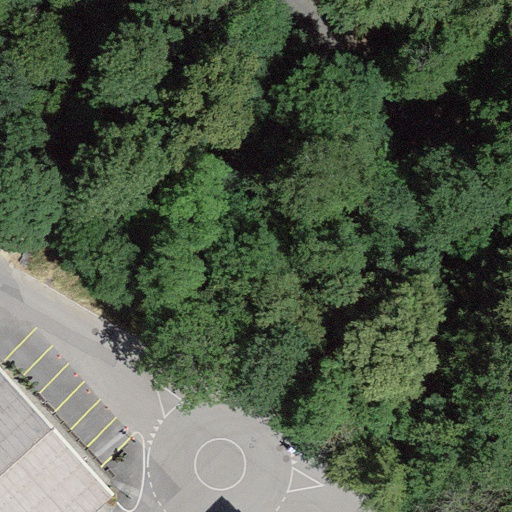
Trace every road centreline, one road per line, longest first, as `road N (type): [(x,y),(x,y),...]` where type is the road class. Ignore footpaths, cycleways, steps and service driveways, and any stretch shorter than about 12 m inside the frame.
road 1 (residential): [(0,294),(238,445)]
road 2 (residential): [(378,0),(457,79),(511,120)]
